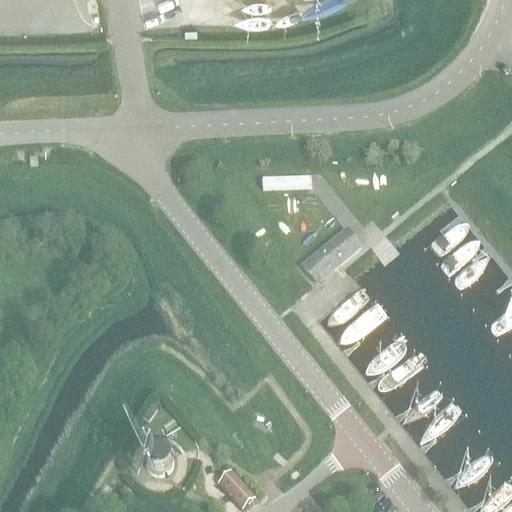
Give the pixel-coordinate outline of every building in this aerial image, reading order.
[(320,164),(270,164),(270,175),(320,175),(320,164)] [(312,190),(312,179),(262,181),(262,191),(312,190)] [(326,250),(304,268),(316,284),(336,269),(342,264),(356,253),(359,250),(359,249),(347,234),(329,247),(328,245),(325,248),(326,250)] [(156,478),(160,478),(164,478),(167,476),(170,473),(172,469),(173,466),(173,461),(172,458),(170,454),(166,452),(163,450),(159,450),(155,451),(151,452),(148,455),(146,459),(145,462),(145,467),(146,470),(149,474),(152,476),(156,478)] [(218,485),(241,511),(255,501),(231,474),(218,485)]
